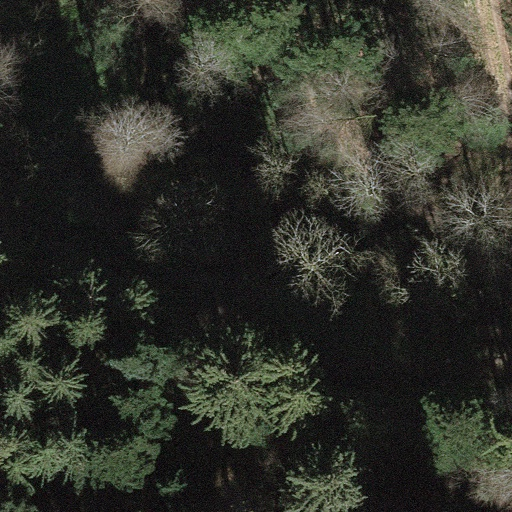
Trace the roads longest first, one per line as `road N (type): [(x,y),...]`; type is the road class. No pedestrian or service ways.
road 1 (track): [(0,195),(288,346),(358,370),(438,383),(473,378),(511,353)]
road 2 (track): [(511,274),(367,164),(290,89),(229,0)]
